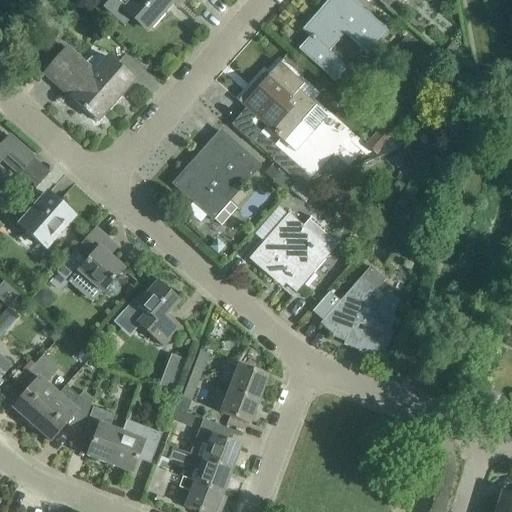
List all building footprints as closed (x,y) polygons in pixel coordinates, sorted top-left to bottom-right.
[(172,1),(177,5),(181,0),(109,0),(103,7),(124,26),(132,17),(146,30),(172,1)] [(309,37),(297,49),(334,82),(346,69),(328,52),(344,34),(367,55),(387,32),(351,0),(327,0),(319,9),(301,30),(309,37)] [(376,0),(386,9),(393,0),(376,0)] [(419,48),(407,37),(397,49),(409,60),(419,48)] [(97,122),(120,96),(134,81),(107,57),(94,73),(66,48),(46,71),(73,96),(71,98),(97,122)] [(267,76),(263,73),(237,102),(282,142),(303,119),(315,129),(326,117),(297,91),(303,85),(278,63),(267,76)] [(225,204),(258,167),(219,132),(207,145),(211,149),(196,167),(199,169),(194,175),(188,170),(174,186),(210,218),(224,202),(225,204)] [(365,147),(374,155),(387,140),(378,132),(365,147)] [(257,134),(249,143),(270,161),(278,152),(257,134)] [(0,162),(2,160),(18,174),(33,158),(9,137),(0,146),(0,162)] [(270,166),(264,173),(285,193),(293,184),(281,173),(279,175),(270,166)] [(30,177),(20,189),(28,197),(39,185),(30,177)] [(304,203),(314,191),(299,178),(288,190),(304,203)] [(47,194),(19,226),(44,248),(72,217),(47,194)] [(404,225),(419,202),(407,195),(392,218),(404,225)] [(267,238),(248,259),(274,281),(282,272),(286,275),(289,279),(283,286),(294,295),(296,292),(300,287),(339,242),(310,217),(302,226),(288,214),(267,238)] [(74,251),(56,272),(58,273),(68,282),(77,272),(101,293),(102,292),(103,293),(105,295),(109,297),(113,297),(116,296),(119,293),(120,289),(119,285),(117,282),(113,279),(122,269),(109,257),(117,248),(94,228),(74,251)] [(427,260),(425,266),(433,268),(434,262),(427,260)] [(399,300),(376,290),(385,280),(369,267),(339,301),(328,292),(311,312),(322,321),(319,324),(332,335),(334,331),(346,336),(344,342),(343,345),(358,351),(376,357),(378,358),(382,348),(388,331),(393,318),(392,317),(399,300)] [(134,302),(116,322),(128,332),(136,323),(138,325),(162,347),(180,328),(166,316),(178,302),(156,282),(146,294),(137,303),(136,304),(134,302)] [(7,309),(0,316),(0,336),(17,317),(7,309)] [(190,375),(199,378),(208,355),(199,352),(190,375)] [(170,354),(159,386),(174,391),(185,359),(170,354)] [(30,425),(57,395),(45,384),(58,369),(42,355),(19,382),(27,390),(11,408),(30,425)] [(0,381),(0,378),(11,366),(0,356),(0,385),(2,383),(0,381)] [(229,389),(258,401),(267,377),(238,366),(229,389)] [(190,375),(181,398),(190,402),(199,378),(190,375)] [(258,401),(229,389),(219,413),(249,425),(258,401)] [(70,406),(57,395),(30,425),(50,442),(65,424),(79,436),(92,399),(83,391),(70,406)] [(108,465),(121,433),(108,428),(113,415),(92,407),(83,431),(94,435),(86,456),(108,465)] [(202,420),(189,454),(231,471),(240,447),(230,443),(234,432),(202,420)] [(138,426),(125,421),(121,433),(108,465),(130,474),(139,453),(152,458),(161,435),(138,425),(138,426)] [(231,471),(189,454),(173,448),(168,460),(187,467),(182,478),(222,494),(231,471)] [(155,468),(146,492),(162,498),(171,474),(164,472),(164,471),(155,468)] [(220,511),(226,495),(222,494),(182,478),(179,488),(190,492),(184,506),(198,511),(220,511)] [(511,511),(511,495),(501,492),(494,511),(511,511)]
